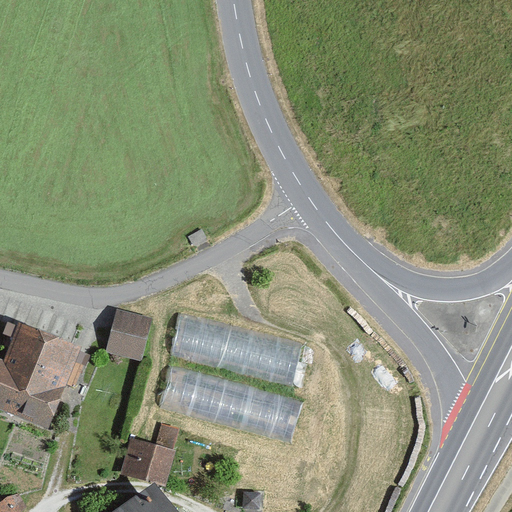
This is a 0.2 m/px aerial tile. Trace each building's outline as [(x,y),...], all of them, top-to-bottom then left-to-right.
[(153,315),(119,308),(111,345),(145,352),(153,315)] [(96,337),(20,311),(7,348),(0,345),(0,398),(56,417),(71,374),(82,377),(96,337)] [(218,324),(178,323),(177,357),(217,359),(218,324)] [(248,370),(292,375),(296,341),(252,335),(248,370)] [(160,434),(135,429),(127,464),(172,473),(182,423),(163,419),(160,434)] [(179,511),(153,482),(108,511),(179,511)] [(10,494),(0,503),(0,511),(18,511),(23,508),(10,494)]
